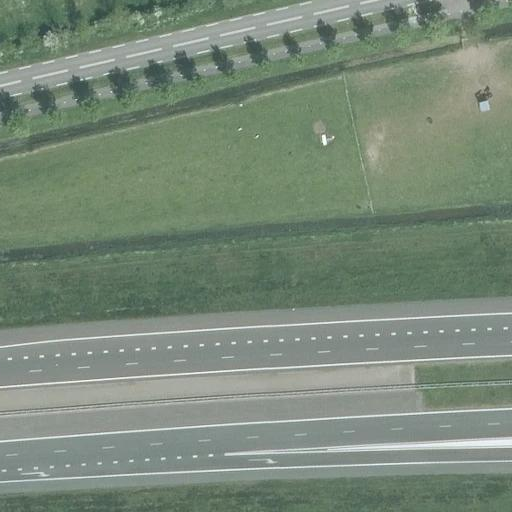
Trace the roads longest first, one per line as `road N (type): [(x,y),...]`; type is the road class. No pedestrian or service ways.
road 1 (motorway): [(511,343),(0,374)]
road 2 (motorway): [(100,449),(224,464),(511,455)]
road 3 (motorway): [(100,449),(511,424)]
road 4 (tertiary): [(0,93),(395,0)]
